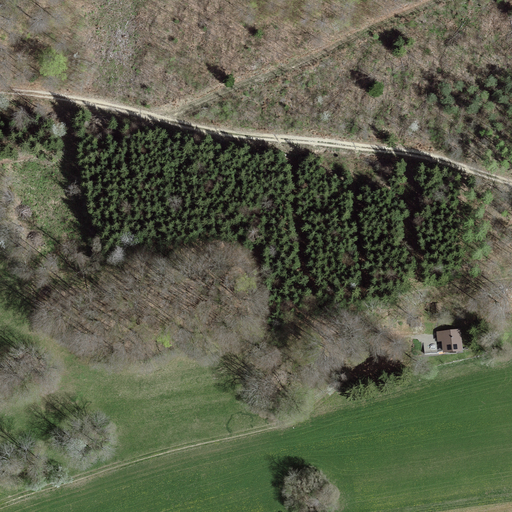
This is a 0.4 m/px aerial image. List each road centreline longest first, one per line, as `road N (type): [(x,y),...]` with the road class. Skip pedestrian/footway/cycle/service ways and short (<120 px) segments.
road 1 (track): [(0,91),(440,158),(511,181)]
road 2 (track): [(0,505),(278,426),(307,411),(372,349),(424,337)]
